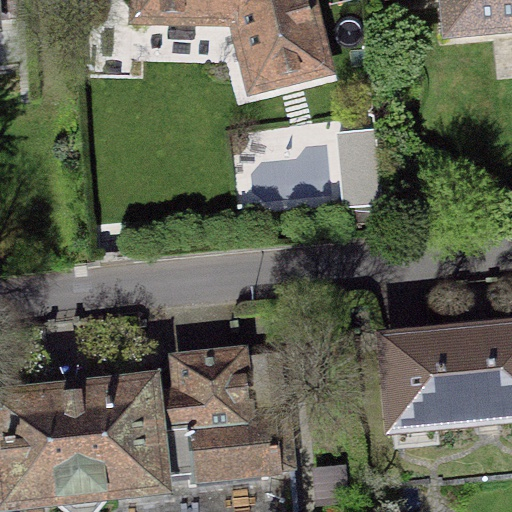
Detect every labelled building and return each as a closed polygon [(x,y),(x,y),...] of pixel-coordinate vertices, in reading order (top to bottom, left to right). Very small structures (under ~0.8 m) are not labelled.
[(0,0),(0,21),(16,21),(15,0),(0,0)] [(142,0),(142,15),(242,16),(253,61),(294,51),(300,73),(321,67),(303,0),(142,0)] [(511,0),(451,0),(454,31),(511,25),(511,0)] [(376,147),(339,150),(345,211),(361,209),(378,207),(382,207),(376,147)] [(361,209),(345,211),(345,217),(356,226),(380,224),(378,207),(361,209)] [(471,340),(388,348),(398,449),(437,445),(435,425),(511,417),(511,336),(492,338),(491,331),(481,332),(471,333),(471,340)] [(70,377),(0,382),(0,511),(56,506),(63,511),(98,511),(108,500),(173,494),(171,481),(188,478),(189,487),(282,478),(282,472),(296,470),(286,341),(168,351),(171,386),(162,386),(160,367),(70,377)]
